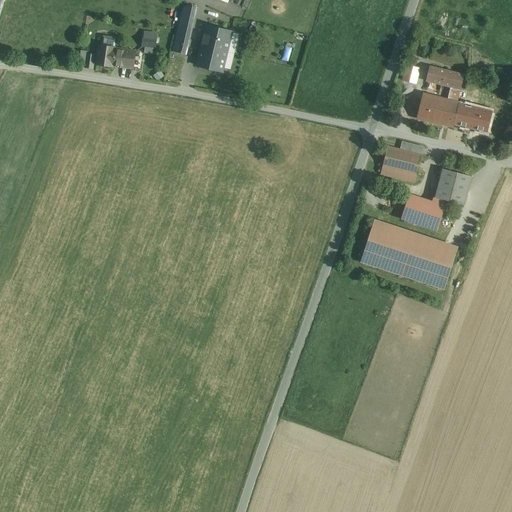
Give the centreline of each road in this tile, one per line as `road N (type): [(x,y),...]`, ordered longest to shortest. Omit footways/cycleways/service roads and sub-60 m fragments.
road 1 (tertiary): [(241,511),(373,128)]
road 2 (unclassified): [(373,128),(511,164)]
road 3 (tertiary): [(373,128),(415,0)]
